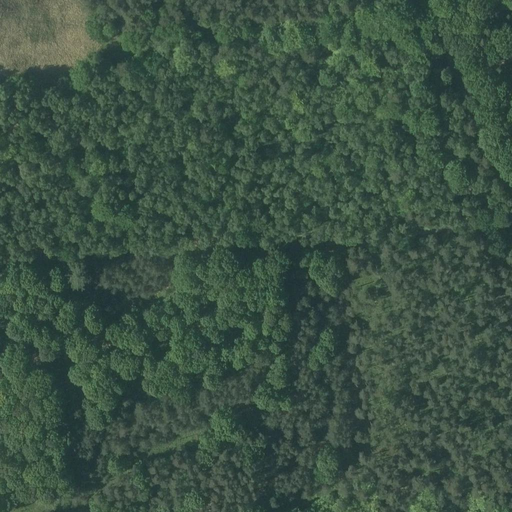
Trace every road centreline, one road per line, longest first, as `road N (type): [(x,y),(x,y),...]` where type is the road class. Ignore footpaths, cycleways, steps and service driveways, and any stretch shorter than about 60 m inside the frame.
road 1 (track): [(0,259),(505,218)]
road 2 (tertiary): [(511,183),(466,102),(435,0)]
